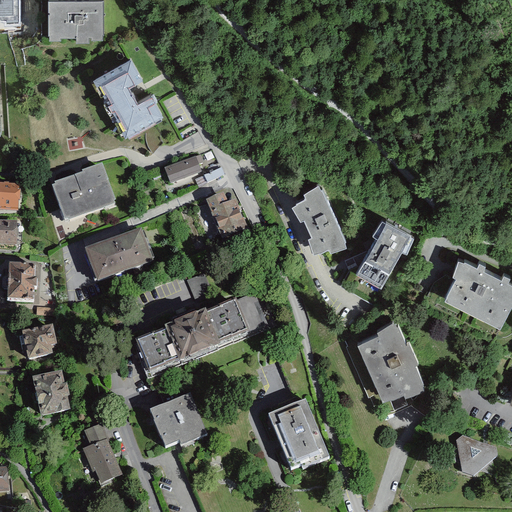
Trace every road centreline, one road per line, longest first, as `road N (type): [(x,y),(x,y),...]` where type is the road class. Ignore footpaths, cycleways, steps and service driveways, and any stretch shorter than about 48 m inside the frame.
road 1 (residential): [(215,145),(295,300),(359,511)]
road 2 (track): [(511,246),(454,222),(353,114),(287,72),(212,0)]
